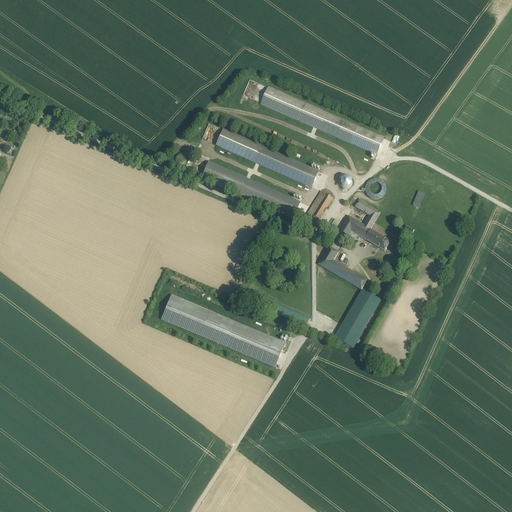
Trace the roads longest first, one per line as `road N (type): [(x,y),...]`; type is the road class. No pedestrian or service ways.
road 1 (track): [(511,4),(392,160),(421,160),(511,209)]
road 2 (track): [(315,231),(315,323),(193,511)]
